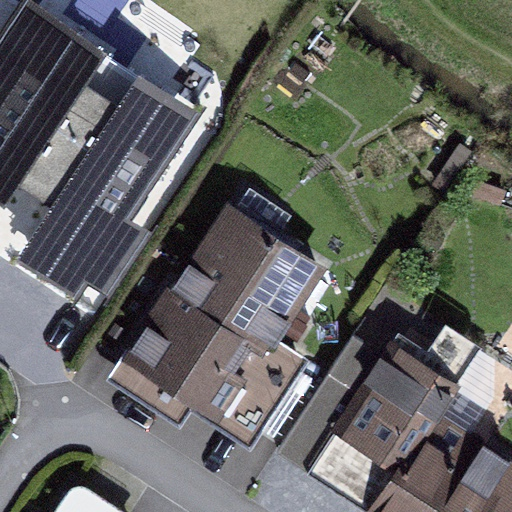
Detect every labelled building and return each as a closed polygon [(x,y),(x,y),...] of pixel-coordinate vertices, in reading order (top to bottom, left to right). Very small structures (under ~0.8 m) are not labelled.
[(139,73),(137,77),(106,57),(110,51),(32,0),(26,0),(0,40),(0,201),(6,206),(20,186),(51,207),(17,259),(78,299),(88,283),(110,297),(153,232),(133,219),(203,114),(139,73)] [(328,269),(227,203),(170,291),(166,289),(107,379),(181,427),(193,410),(252,449),(310,361),(280,341),(328,269)] [(393,341),(391,339),(381,355),(354,337),(277,454),(365,511),(366,511),(402,459),(410,464),(443,415),(462,386),(458,383),(481,348),(446,325),(428,353),(398,334),(393,341)] [(366,511),(511,511),(511,460),(443,415),(410,464),(402,459),(366,511)] [(55,511),(124,511),(77,480),(55,511)]
